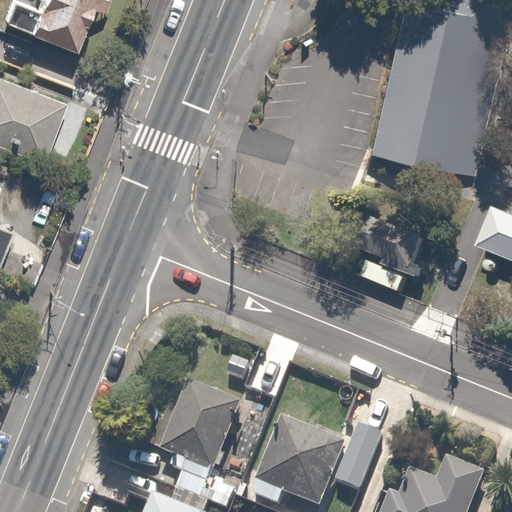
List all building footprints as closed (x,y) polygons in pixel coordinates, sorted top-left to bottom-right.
[(31,0),(20,39),(81,56),(97,0),(31,0)] [(474,12),(410,0),(401,0),(365,146),(442,169),(474,12)] [(57,107),(0,90),(0,145),(42,158),(57,107)] [(511,158),(475,258),(511,273),(511,158)] [(369,227),(361,256),(431,276),(439,247),(369,227)] [(231,414),(173,397),(151,474),(209,491),(231,414)] [(255,439),(237,431),(222,468),(240,476),(255,439)] [(309,511),(328,449),(266,431),(248,494),(271,501),(268,511),(272,511),(309,511)] [(115,435),(106,461),(144,474),(153,448),(115,435)] [(367,449),(343,439),(320,494),(344,504),(367,449)] [(427,489),(404,480),(394,507),(372,499),(366,511),(455,511),(471,468),(438,457),(427,489)] [(189,511),(153,498),(147,511),(189,511)]
